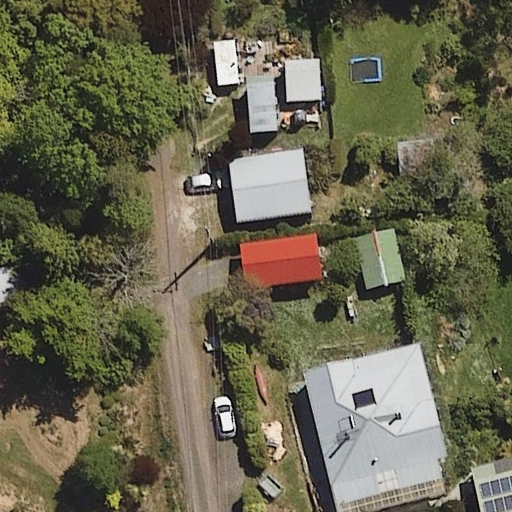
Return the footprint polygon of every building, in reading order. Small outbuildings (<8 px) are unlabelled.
[(305,216),(296,156),(225,166),(234,227),(305,216)] [(392,236),(355,241),(362,291),(399,286),(392,236)] [(0,266),(0,307),(32,307),(32,267),(0,266)] [(302,377),(330,511),(370,511),(445,496),(414,353),(302,377)] [(511,511),(511,464),(468,473),(476,511),(511,511)]
